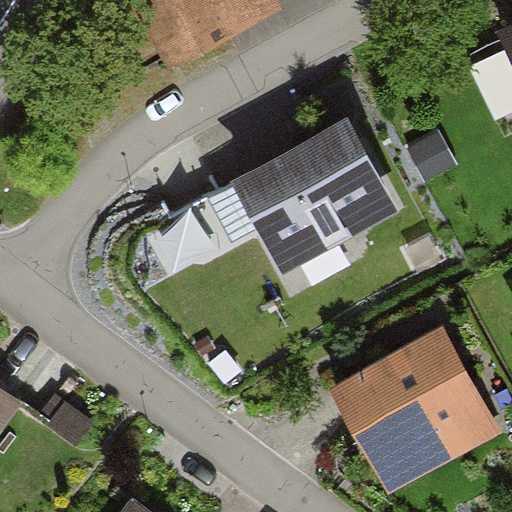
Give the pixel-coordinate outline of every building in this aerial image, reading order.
[(132,0),(169,71),(283,13),(275,0),(132,0)] [(511,28),(502,33),(511,52),(511,28)] [(357,116),(238,175),(287,272),(406,212),(357,116)] [(340,387),(397,492),(506,433),(449,328),(340,387)] [(0,433),(25,402),(0,382),(0,433)] [(165,511),(141,494),(127,511),(165,511)]
